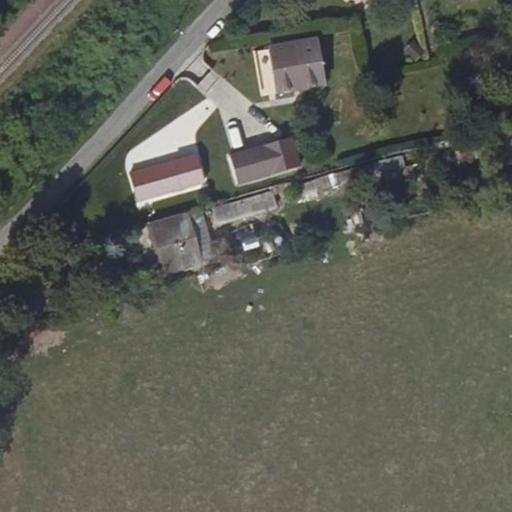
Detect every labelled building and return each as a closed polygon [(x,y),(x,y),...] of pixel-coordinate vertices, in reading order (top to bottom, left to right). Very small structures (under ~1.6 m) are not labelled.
[(319,0),(340,19),(357,0),(319,0)] [(307,66),(261,78),(275,126),(321,114),(307,66)] [(232,180),(232,182),(294,168),(292,162),(232,180)] [(294,168),(232,182),(240,205),(300,190),(294,168)] [(239,217),(213,225),(219,244),(246,238),(239,217)] [(189,230),(151,241),(169,288),(204,277),(189,230)]
